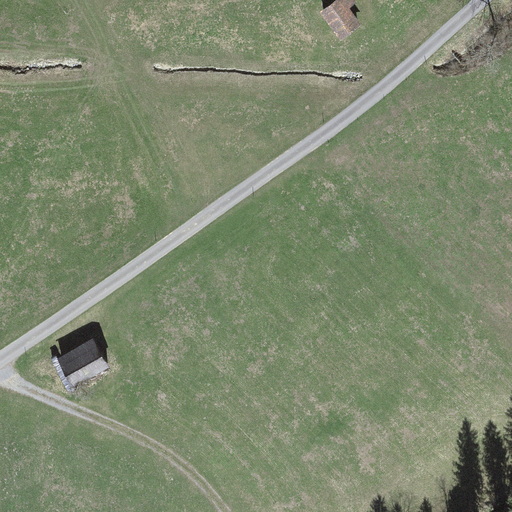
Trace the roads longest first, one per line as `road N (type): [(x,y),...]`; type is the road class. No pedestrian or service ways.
road 1 (unclassified): [(0,367),(418,66),(487,0)]
road 2 (track): [(222,511),(178,458),(107,417),(0,372)]
